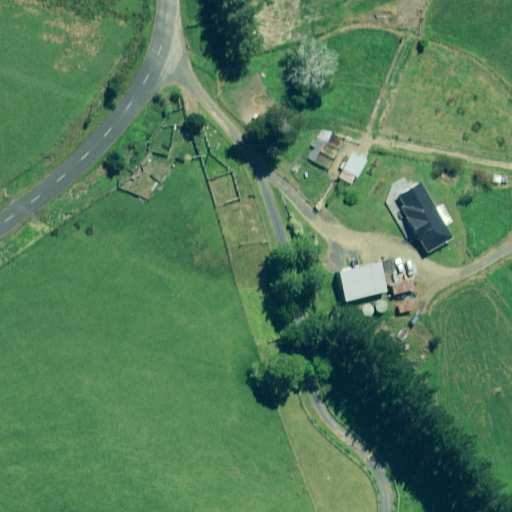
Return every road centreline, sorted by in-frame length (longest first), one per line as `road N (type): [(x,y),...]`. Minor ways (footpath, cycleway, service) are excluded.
road 1 (unclassified): [(164,0),(147,76),(129,107),(83,157),(0,223)]
road 2 (unknown): [(160,32),(245,140)]
